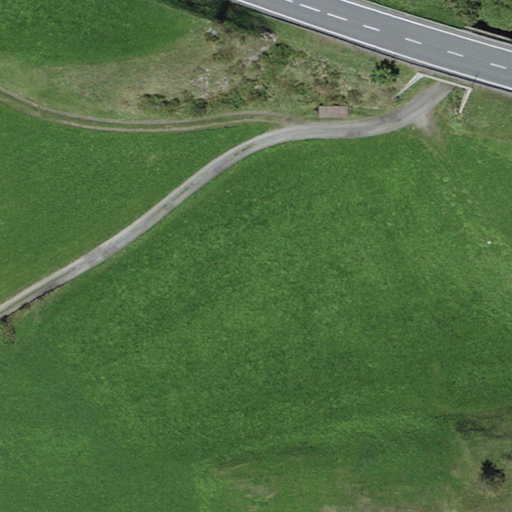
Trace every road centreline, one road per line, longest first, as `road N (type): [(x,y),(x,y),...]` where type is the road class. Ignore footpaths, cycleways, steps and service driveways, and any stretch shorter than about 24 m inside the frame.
road 1 (track): [(445,82),(392,121),(280,135),(240,151),(109,246),(0,311)]
road 2 (primary): [(511,70),(288,0)]
